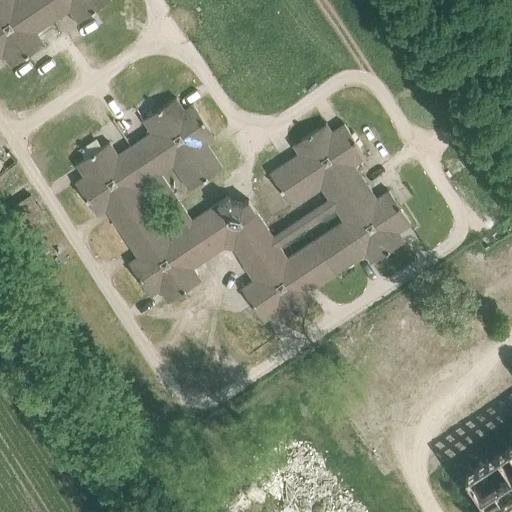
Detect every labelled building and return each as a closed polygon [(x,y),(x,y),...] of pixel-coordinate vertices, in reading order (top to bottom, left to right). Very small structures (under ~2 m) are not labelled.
[(0,0),(0,55),(3,53),(11,65),(44,43),(36,31),(70,9),(78,21),(109,0),(0,0)] [(417,73),(430,91),(462,69),(449,51),(417,73)] [(189,189),(204,179),(223,167),(207,142),(215,136),(193,103),(184,109),(176,97),(143,119),(151,131),(118,154),(110,141),(77,163),(85,176),(76,182),(98,215),(107,209),(138,256),(129,262),(151,295),(160,289),(168,301),(201,279),(193,267),(224,246),(233,248),(254,279),(242,287),(264,320),(276,312),(282,321),(315,299),(309,290),(366,253),(371,262),(404,240),(398,231),(411,223),(389,190),(377,198),(354,164),(366,156),(344,123),(332,131),(326,122),(293,144),(299,153),(270,172),(272,175),(291,204),(292,205),(321,186),(329,199),(273,236),(249,199),(243,203),(233,201),(229,195),(192,220),(161,173),(173,164),(189,189)] [(12,206),(33,239),(52,226),(31,194),(12,206)] [(511,511),(511,442),(466,473),(491,511),(490,511),(511,511)]
